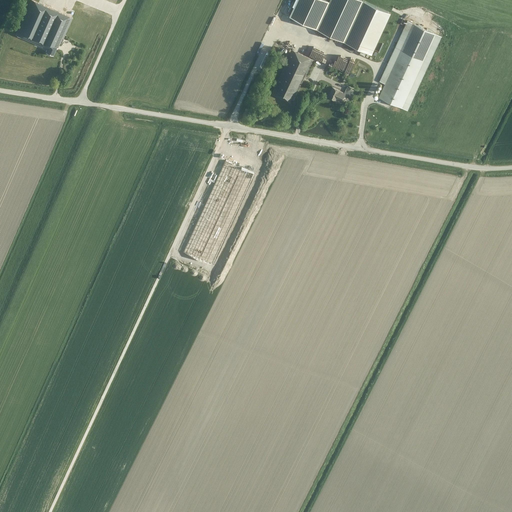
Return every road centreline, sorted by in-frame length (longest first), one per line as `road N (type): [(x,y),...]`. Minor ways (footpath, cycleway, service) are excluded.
road 1 (unclassified): [(511,167),(484,169),(0,90)]
road 2 (track): [(225,126),(284,0)]
